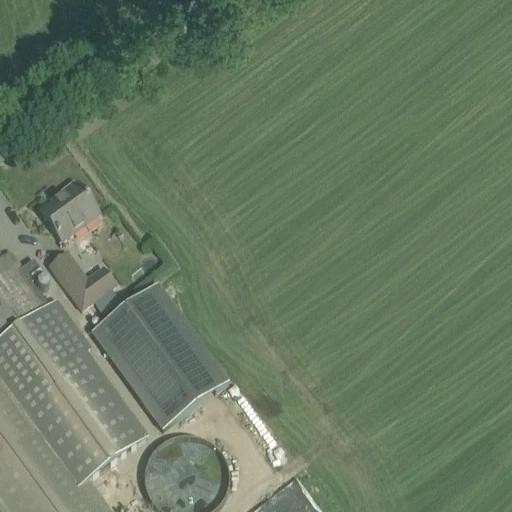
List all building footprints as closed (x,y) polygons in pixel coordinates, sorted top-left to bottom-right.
[(61,203),(42,217),(62,246),(100,219),(77,188),(76,189),(74,186),(61,195),(63,198),(59,201),(61,203)] [(49,309),(22,272),(10,256),(0,263),(0,511),(108,511),(88,485),(149,441),(90,358),(94,354),(57,303),(49,309)] [(104,271),(88,283),(69,257),(49,272),(82,317),(118,291),(104,271)] [(159,288),(92,336),(163,435),(230,386),(159,288)] [(220,511),(224,507),(229,496),(230,484),(229,473),(224,462),(216,453),(207,446),(196,442),(184,442),(172,444),(162,450),(154,458),(148,468),(145,479),(145,491),(148,502),(153,511),(220,511)] [(324,511),(302,481),(257,511),(324,511)]
